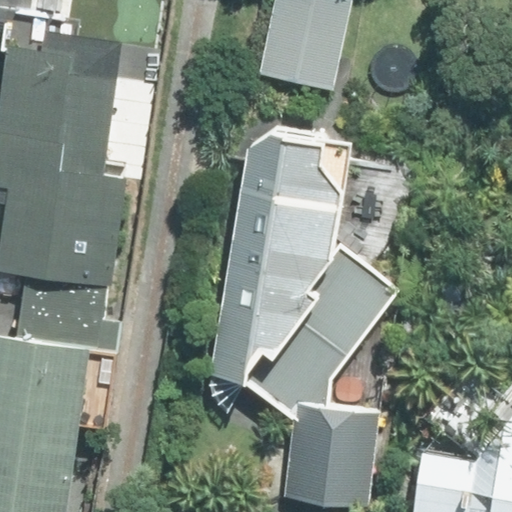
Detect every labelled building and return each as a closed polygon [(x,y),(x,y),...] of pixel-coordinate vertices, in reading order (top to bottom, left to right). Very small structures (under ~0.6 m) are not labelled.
[(340,87),(356,0),(279,0),(278,1),(264,73),(340,87)] [(0,199),(13,202),(5,268),(114,282),(128,173),(114,171),(131,33),(15,19),(1,125),(0,125),(0,199)] [(299,414),(289,491),(373,502),(385,408),(335,402),(338,375),(407,286),(401,282),(422,145),(276,123),(273,143),(256,141),(221,371),(246,375),(299,414)] [(81,511),(104,341),(0,326),(0,511),(81,511)] [(430,445),(420,511),(511,511),(511,419),(488,454),(430,445)]
